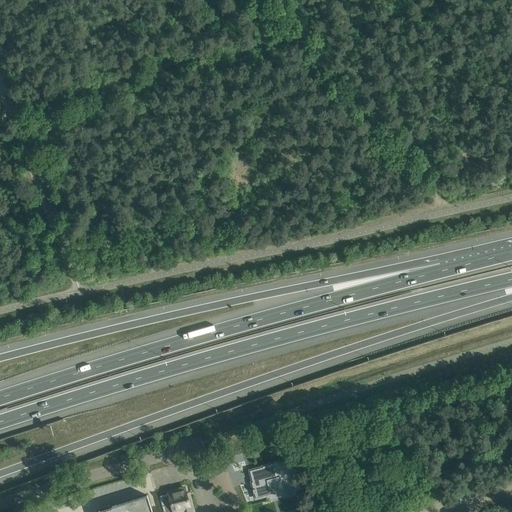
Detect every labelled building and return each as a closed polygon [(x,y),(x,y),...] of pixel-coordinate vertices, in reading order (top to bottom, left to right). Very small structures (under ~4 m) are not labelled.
[(261,467),(248,471),(252,484),(253,484),(255,489),(253,489),(254,493),(256,498),(270,494),(269,492),(281,488),(282,492),(292,490),(290,482),(289,480),(295,478),(290,459),(275,463),(261,466),(261,467)] [(93,488),(94,496),(105,496),(105,487),(93,488)] [(173,511),(173,509),(182,507),(183,511),(188,511),(193,511),(189,497),(187,497),(184,487),(168,492),(168,494),(161,496),(164,511),(171,511),(173,511)] [(152,511),(147,495),(110,507),(109,504),(108,504),(108,506),(110,510),(109,510),(108,510),(107,511),(106,511),(105,511),(152,511)] [(308,505),(299,508),(300,511),(319,511),(315,500),(307,503),(308,505)]
